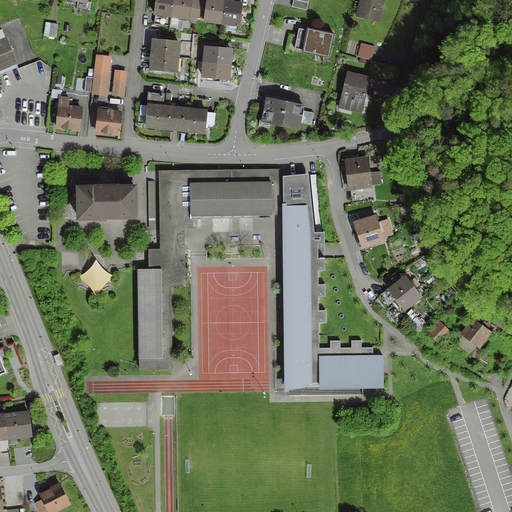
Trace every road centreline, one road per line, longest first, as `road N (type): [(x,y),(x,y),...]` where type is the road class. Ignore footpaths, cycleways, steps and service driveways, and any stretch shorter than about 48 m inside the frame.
road 1 (residential): [(234,155),(290,154),(396,133),(434,254),(465,295),(511,330)]
road 2 (tertiary): [(0,254),(79,457)]
road 3 (residential): [(265,0),(234,155)]
road 4 (residential): [(139,0),(125,150)]
road 5 (residential): [(0,138),(125,150)]
